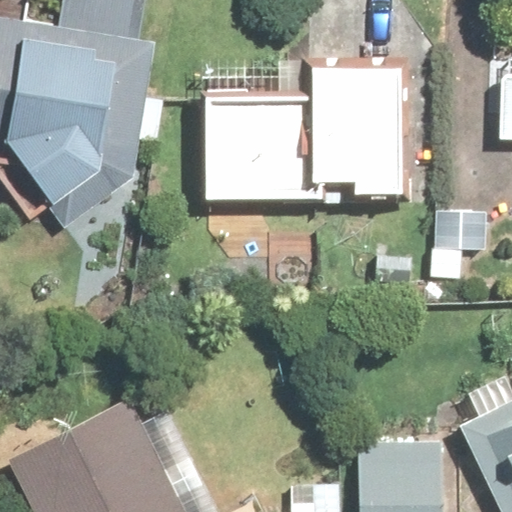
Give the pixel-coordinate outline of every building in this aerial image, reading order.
[(0,8),(0,149),(3,150),(59,224),(133,168),(155,33),(140,31),(144,0),(58,0),(55,18),(0,8)] [(511,54),(502,55),(502,137),(511,136),(511,54)] [(215,96),(214,190),(424,194),(426,58),(329,56),(328,99),(215,96)] [(511,371),(462,394),(511,500),(511,371)] [(209,511),(151,384),(11,447),(40,511),(209,511)] [(441,511),(439,431),(358,433),(360,511),(441,511)]
